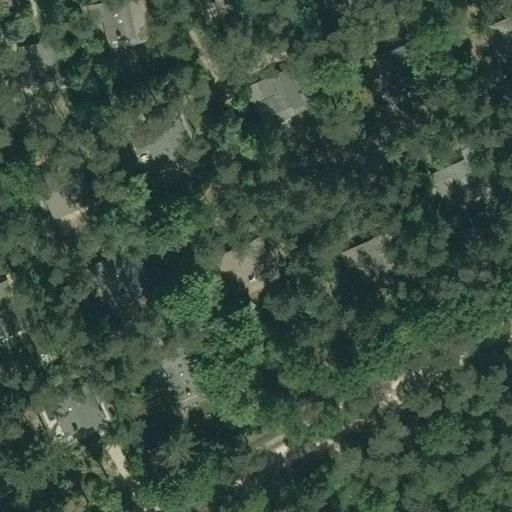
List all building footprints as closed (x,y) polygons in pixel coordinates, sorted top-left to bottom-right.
[(123,0),(88,7),(91,22),(103,20),(106,37),(116,35),(116,38),(120,37),(120,34),(135,31),(137,42),(146,40),(138,3),(142,2),(141,0),(123,0)] [(511,20),(491,28),(502,58),(511,54),(511,20)] [(41,79),(56,76),(58,88),(59,88),(66,86),(59,51),(57,42),(50,44),(50,45),(23,50),(22,50),(28,81),(37,80),(38,82),(42,82),(41,79)] [(380,63),(393,93),(419,81),(424,92),(432,88),(415,47),(406,51),(406,52),(380,63)] [(287,73),(287,74),(249,89),(252,99),(252,101),(255,109),(257,111),(263,126),(276,120),(273,114),(290,107),(292,114),(302,110),(290,80),(296,78),(293,70),(287,73)] [(179,120),(171,123),(171,124),(134,140),(138,151),(150,147),(157,165),(183,154),(188,165),(196,161),(179,120)] [(461,145),(468,160),(469,161),(434,178),(445,202),(454,198),(456,202),(482,190),(487,201),(496,196),(474,148),(471,140),(461,145)] [(76,193),(64,164),(37,175),(49,204),(76,193)] [(378,240),(378,241),(352,253),(366,282),(393,269),(382,246),(388,244),(384,237),(378,240)] [(282,281),(262,241),(255,244),(255,246),(219,263),(225,277),(236,271),(243,286),(252,282),(254,285),(257,283),(256,280),(269,273),(274,284),(282,281)] [(122,302),(123,304),(131,300),(132,301),(135,300),(135,298),(140,296),(142,300),(157,293),(159,297),(160,296),(140,253),(140,254),(124,260),(107,268),(95,273),(103,292),(114,287),(121,302),(122,302)] [(0,328),(10,324),(15,336),(15,335),(14,330),(20,328),(22,333),(7,291),(0,293),(0,328)] [(201,344),(196,333),(185,338),(189,349),(163,360),(179,395),(188,391),(188,392),(192,391),(191,389),(205,383),(210,394),(206,383),(213,380),(197,345),(201,344)] [(83,397),(89,395),(86,387),(79,390),(80,392),(67,396),(66,393),(60,395),(62,398),(53,402),(64,431),(73,427),(74,430),(78,429),(77,426),(90,420),(95,431),(93,425),(100,422),(96,413),(89,415),(83,397)]
